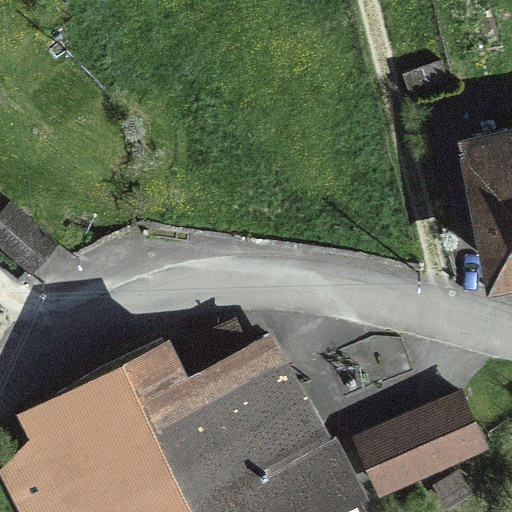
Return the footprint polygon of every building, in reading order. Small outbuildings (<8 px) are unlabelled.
[(511,265),(511,127),(474,135),(477,163),(498,268),(511,265)] [(53,243),(7,203),(0,211),(0,239),(31,267),(53,243)] [(161,337),(101,365),(169,511),(326,511),(360,498),(333,442),(322,447),(258,338),(247,345),(233,319),(193,339),(197,349),(173,362),(161,337)] [(169,511),(101,365),(22,412),(32,436),(1,470),(22,511),(169,511)] [(357,440),(382,496),(481,452),(456,396),(357,440)] [(511,418),(486,434),(511,477),(511,418)]
